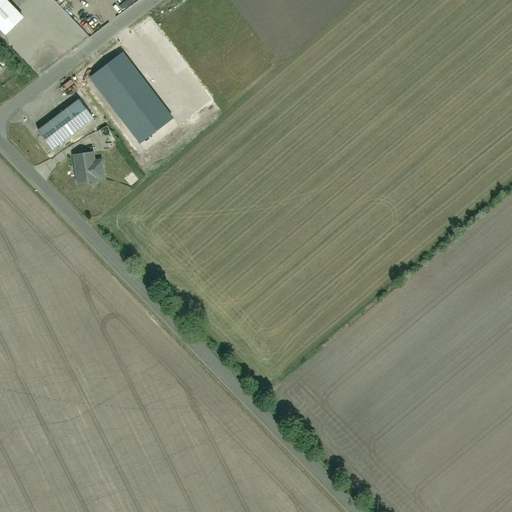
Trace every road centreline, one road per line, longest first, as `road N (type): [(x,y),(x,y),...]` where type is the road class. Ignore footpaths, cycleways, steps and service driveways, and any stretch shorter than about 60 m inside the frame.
road 1 (residential): [(361,511),(0,141)]
road 2 (residential): [(0,115),(154,0)]
